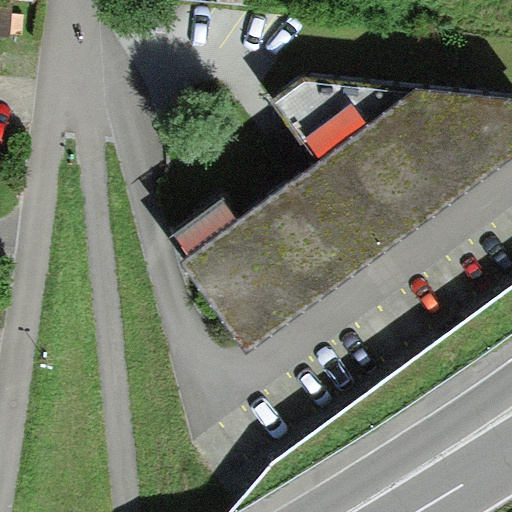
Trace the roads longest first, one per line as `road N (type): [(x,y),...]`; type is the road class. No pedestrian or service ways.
road 1 (residential): [(71,0),(0,442)]
road 2 (motorway): [(511,381),(337,511)]
road 3 (motorway): [(511,436),(389,511)]
